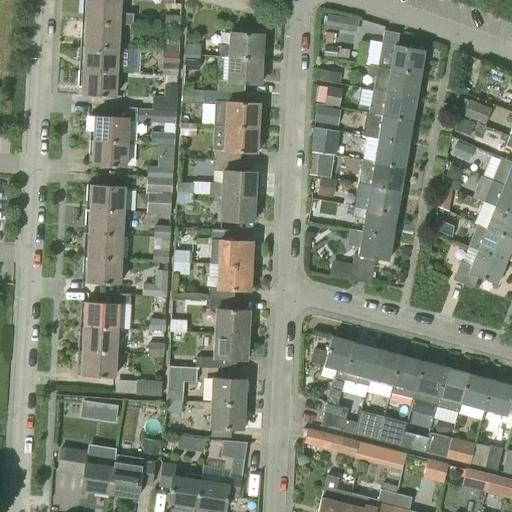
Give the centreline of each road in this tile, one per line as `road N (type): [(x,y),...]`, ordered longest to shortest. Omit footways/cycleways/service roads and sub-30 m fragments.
road 1 (residential): [(16,511),(44,0)]
road 2 (residential): [(283,299),(300,0)]
road 3 (residential): [(511,355),(283,299)]
road 4 (residential): [(271,511),(283,299)]
road 5 (residential): [(511,52),(348,0)]
